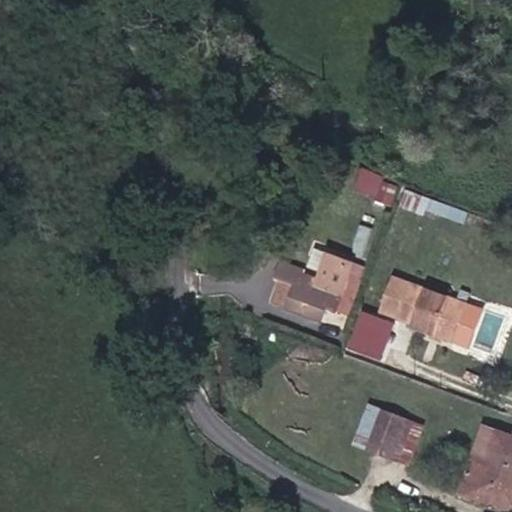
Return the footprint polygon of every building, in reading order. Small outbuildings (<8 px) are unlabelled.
[(415,221),(442,231),(450,212),(424,201),(415,221)] [(332,312),(342,317),(361,268),(337,258),(331,274),(337,276),(333,286),(314,279),(317,272),(292,262),(285,279),(295,282),(284,307),(327,325),(332,312)] [(400,281),(416,287),(423,270),(406,263),(400,281)] [(437,338),(473,353),(488,318),(435,294),(422,324),(440,332),(437,338)] [(371,448),(400,459),(414,425),(385,414),(371,448)] [(472,487),(511,502),(511,439),(493,432),(472,487)] [(509,511),(511,511),(511,502),(472,487),(468,497),(509,511)]
